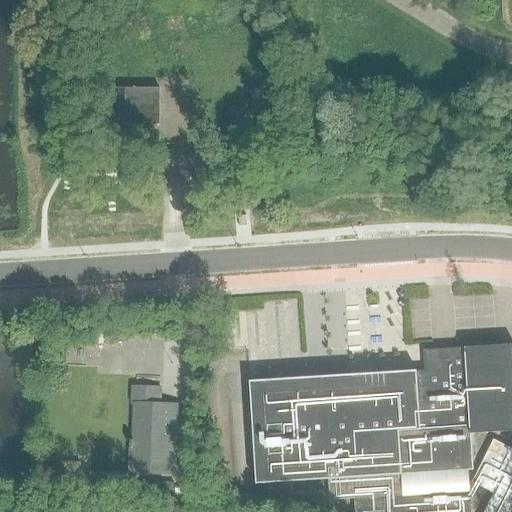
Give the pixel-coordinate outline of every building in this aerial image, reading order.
[(114,125),(160,124),(160,88),(114,88),(114,125)] [(59,214),(83,213),(83,204),(59,205),(59,214)] [(72,225),(84,224),(83,215),(72,216),(72,225)] [(429,371),(418,372),(250,383),(256,485),(328,480),(329,494),(328,494),(329,501),(354,500),(354,511),(471,511),(470,492),(402,496),(401,475),(443,472),(472,471),(470,434),(511,431),(511,345),(423,351),(423,352),(424,363),(428,363),(429,371)] [(176,440),(178,405),(162,404),(162,388),(131,387),(130,406),(134,407),(133,440),(130,440),(129,473),(171,474),(173,440),(176,440)] [(511,449),(493,439),(471,483),(493,493),(483,511),(510,511),(511,509),(511,449)] [(47,462),(47,481),(80,482),(81,463),(47,462)] [(143,488),(142,495),(173,497),(173,490),(174,483),(143,482),(143,488)]
